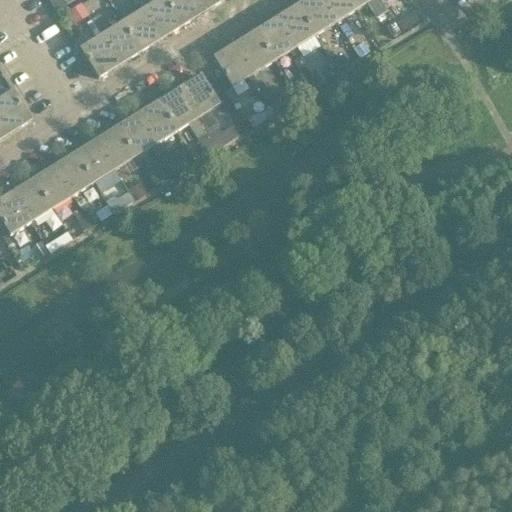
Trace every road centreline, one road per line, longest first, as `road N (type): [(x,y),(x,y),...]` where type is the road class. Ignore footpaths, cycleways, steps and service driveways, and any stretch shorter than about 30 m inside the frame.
road 1 (tertiary): [(511,253),(101,511)]
road 2 (residential): [(0,158),(179,45),(219,40),(283,0)]
